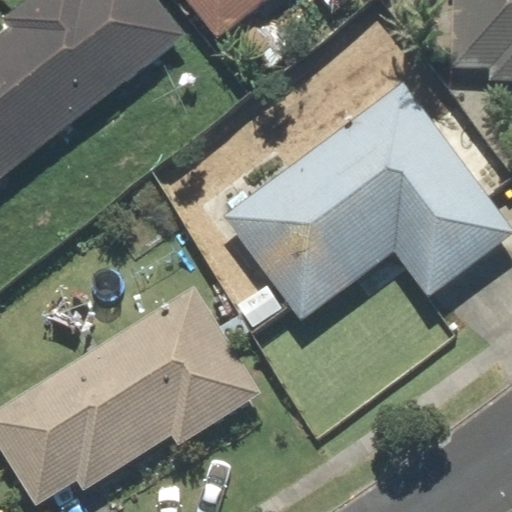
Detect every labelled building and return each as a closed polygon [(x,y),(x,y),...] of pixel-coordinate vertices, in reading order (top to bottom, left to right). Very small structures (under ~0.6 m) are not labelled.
[(0,189),(182,47),(145,0),(57,0),(0,45),(0,189)] [(184,0),(226,49),(283,0),(184,0)] [(511,0),(449,0),(447,93),(511,94),(511,0)] [(434,304),(511,241),(511,231),(401,93),(226,233),(305,332),(397,259),(434,304)] [(85,511),(259,395),(191,295),(0,423),(0,447),(43,511),(85,511)]
